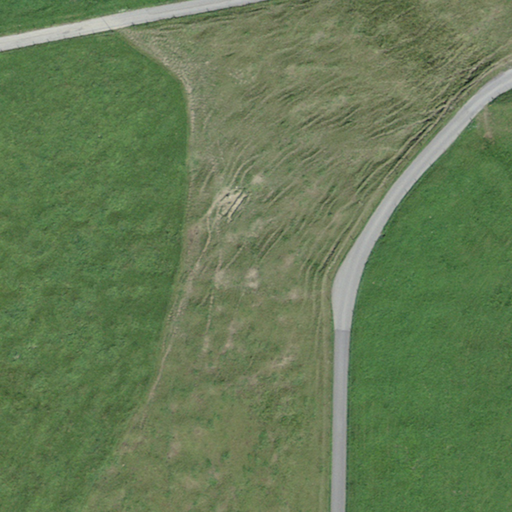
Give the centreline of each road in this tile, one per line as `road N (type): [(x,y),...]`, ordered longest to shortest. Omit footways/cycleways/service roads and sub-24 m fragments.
road 1 (unclassified): [(338,511),(343,332),(358,266),(397,198),(483,104),(511,88)]
road 2 (unclassified): [(249,0),(0,48)]
